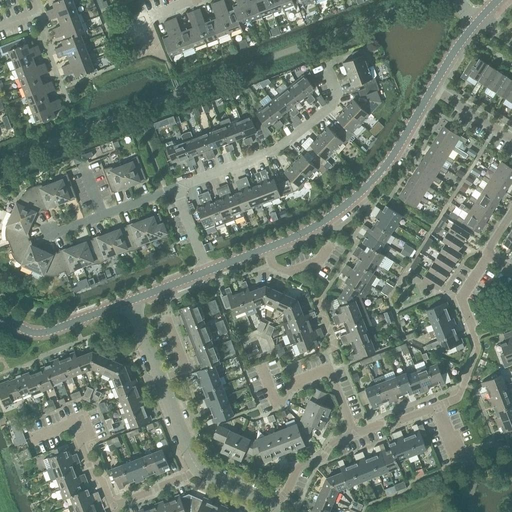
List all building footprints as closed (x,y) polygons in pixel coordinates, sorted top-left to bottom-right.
[(48,16),(75,6),(72,0),(62,0),(53,3),(55,9),(46,12),(48,16)] [(107,0),(99,4),(101,9),(109,6),(107,0)] [(228,10),(223,0),(218,2),(229,33),(241,28),(240,24),(234,10),(230,11),(228,10)] [(240,24),(251,20),(243,0),(236,0),(237,2),(236,4),(232,5),(234,10),(240,24)] [(261,16),(255,0),(243,0),(251,20),(261,16)] [(255,0),(261,16),(272,11),(267,0),(255,0)] [(283,7),(279,0),(267,0),(272,11),(283,7)] [(217,37),(229,33),(218,2),(211,5),(215,15),(214,17),(210,19),(217,37)] [(60,22),(79,15),(75,6),(48,16),(50,21),(58,17),(60,22)] [(217,37),(210,19),(206,21),(204,20),(200,9),(194,12),(206,42),(217,37)] [(194,47),(206,42),(194,12),(188,14),(192,24),(190,26),(186,28),(194,47)] [(55,34),(82,24),(79,15),(60,22),(62,26),(53,30),(55,34)] [(103,26),(99,17),(94,19),(97,28),(101,27),(103,26)] [(194,47),(186,28),(182,30),(180,29),(176,18),(170,21),(182,51),(194,47)] [(170,56),(182,51),(170,21),(164,23),(168,33),(167,35),(162,37),(170,56)] [(62,41),(85,33),(82,24),(55,34),(57,39),(65,35),(67,39),(62,41)] [(57,54),(84,44),(81,35),(86,33),(85,33),(62,41),(64,46),(55,50),(57,54)] [(13,61),(40,50),(38,46),(29,49),(27,44),(25,45),(22,39),(1,47),(3,54),(10,52),(13,61)] [(69,60),(88,53),(84,44),(57,54),(59,58),(67,55),(69,60)] [(354,59),(343,63),(348,75),(368,67),(364,56),(367,55),(364,49),(352,53),(354,59)] [(16,69),(35,62),(33,58),(41,55),(40,50),(13,61),(16,69)] [(64,72),(91,61),(88,53),(69,60),(71,64),(62,67),(64,72)] [(466,81),(469,76),(478,82),(489,65),(479,59),(478,62),(472,58),(461,77),(466,81)] [(91,61),(64,72),(66,76),(74,73),(76,78),(95,71),(91,61)] [(20,78),(47,68),(45,63),(36,67),(35,62),(16,69),(20,78)] [(488,87),(498,71),(489,65),(478,82),(488,87)] [(368,67),(348,75),(352,87),(363,83),(365,88),(377,84),(375,78),(377,76),(374,66),(368,67)] [(23,87),(42,80),(40,76),(48,72),(47,68),(20,78),(23,87)] [(497,93),(507,77),(498,71),(488,87),(497,93)] [(304,75),(296,82),(307,95),(307,96),(309,98),(313,102),(315,101),(315,99),(312,95),(310,93),(315,89),(314,87),(315,86),(310,73),(306,77),(304,75)] [(511,79),(507,77),(497,93),(506,99),(511,89),(511,79)] [(27,96),(53,86),(52,81),(43,85),(42,80),(23,87),(27,96)] [(296,82),(288,88),(299,102),(307,96),(307,95),(296,82)] [(354,100),(345,109),(360,123),(361,124),(382,102),(377,91),(380,90),(377,84),(365,88),(359,91),(361,97),(368,95),(370,100),(362,107),(354,100)] [(30,105),(48,98),(47,93),(55,90),(53,86),(27,96),(30,105)] [(288,88),(280,94),(291,108),(293,111),(293,110),(297,115),(299,113),(299,112),(296,108),(294,106),(299,102),(288,88)] [(280,94),(272,101),(283,114),(291,108),(280,94)] [(476,105),(479,101),(470,95),(467,99),(476,105)] [(34,114),(60,104),(59,99),(50,103),(48,98),(30,105),(34,114)] [(264,107),(275,121),(283,114),(272,101),(264,107)] [(485,111),(488,106),(479,101),(476,105),(485,111)] [(60,104),(34,114),(37,123),(56,116),(54,111),(62,108),(60,104)] [(495,117),(497,112),(488,106),(485,111),(495,117)] [(264,107),(256,114),(264,124),(260,127),(266,138),(272,134),(267,127),(275,121),(264,107)] [(345,109),(336,118),(345,126),(340,130),(350,140),(354,135),(353,133),(359,126),(361,124),(360,123),(345,109)] [(504,122),(507,118),(497,112),(495,117),(504,122)] [(251,116),(241,120),(247,136),(257,132),(260,140),(266,138),(260,127),(255,128),(251,116)] [(229,118),(219,122),(221,127),(228,143),(237,140),(231,123),(229,118)] [(231,123),(237,140),(247,136),(241,120),(231,123)] [(221,127),(212,130),(218,147),(228,143),(221,127)] [(328,127),(319,136),(335,152),(343,143),(345,144),(350,140),(340,130),(336,135),(328,127)] [(445,127),(438,137),(454,147),(455,146),(459,140),(465,144),(467,140),(461,136),(460,137),(445,127)] [(212,130),(202,134),(212,159),(214,158),(215,157),(212,149),(218,147),(212,130)] [(183,135),(181,135),(183,141),(193,166),(195,165),(196,164),(193,156),(199,154),(193,138),(191,132),(189,132),(183,134),(183,135)] [(193,138),(199,154),(204,152),(208,159),(209,160),(212,159),(202,134),(193,138)] [(310,145),(306,150),(315,158),(324,167),(329,162),(327,160),(335,152),(319,136),(310,145)] [(438,137),(432,147),(447,157),(448,156),(452,150),(459,154),(466,159),(468,155),(461,150),(455,146),(454,147),(438,137)] [(172,141),(165,144),(172,161),(179,159),(180,162),(186,159),(189,167),(190,167),(193,166),(183,141),(174,145),(172,141)] [(432,147),(425,158),(441,168),(442,166),(446,160),(452,164),(455,160),(448,156),(447,157),(432,147)] [(302,154),(293,164),(309,179),(318,170),(323,175),(327,170),(324,167),(315,158),(311,162),(302,154)] [(122,167),(130,187),(136,184),(147,180),(138,156),(137,156),(131,160),(132,163),(122,167)] [(425,158),(419,168),(435,178),(435,177),(439,170),(446,174),(448,170),(442,166),(441,168),(425,158)] [(491,166),(488,169),(494,173),(495,173),(495,172),(511,182),(511,181),(511,168),(502,162),(497,170),(491,166)] [(289,180),(282,183),(287,195),(298,191),(309,179),(293,164),(285,173),(293,181),(292,182),(290,183),(289,180)] [(112,193),(123,189),(130,187),(122,167),(112,170),(111,168),(104,169),(103,169),(112,193)] [(419,168),(412,178),(428,188),(429,187),(433,180),(439,184),(442,181),(435,177),(435,178),(419,168)] [(484,176),(482,180),(488,184),(489,182),(505,193),(511,182),(495,172),(495,173),(494,173),(490,180),(484,176)] [(52,184),(59,205),(66,202),(76,198),(67,174),(61,178),(62,180),(52,184)] [(465,183),(470,186),(471,187),(475,181),(468,177),(465,183)] [(412,178),(406,188),(422,198),(423,197),(427,191),(433,195),(435,191),(429,187),(428,188),(412,178)] [(267,179),(264,181),(271,201),(287,195),(282,183),(277,185),(274,179),(268,182),(267,179)] [(248,180),(242,182),(252,208),(262,205),(255,187),(251,188),(248,180)] [(255,187),(262,205),(271,201),(264,181),(260,182),(261,185),(255,187)] [(240,193),(236,194),(243,212),(252,208),(242,182),(237,184),(240,193)] [(478,186),(476,190),(482,194),(482,192),(498,203),(505,193),(489,182),(488,184),(484,190),(478,186)] [(465,193),(470,186),(465,183),(460,190),(465,193)] [(33,187),(42,211),(53,207),(59,205),(52,184),(42,188),(41,186),(33,187)] [(17,204),(12,215),(32,223),(35,217),(34,217),(36,213),(42,211),(33,187),(25,192),(27,195),(25,197),(23,198),(22,199),(21,201),(19,202),(18,204),(17,204)] [(229,187),(223,189),(226,195),(229,204),(235,220),(244,216),(243,212),(236,194),(232,196),(229,187)] [(406,188),(399,198),(415,208),(420,201),(430,207),(432,203),(423,197),(422,198),(406,188)] [(217,201),(224,219),(226,223),(235,220),(229,204),(226,195),(223,189),(218,191),(221,200),(217,201)] [(472,196),(469,200),(475,204),(476,203),(492,213),(498,203),(482,192),(482,194),(478,200),(472,196)] [(207,203),(215,225),(216,227),(226,223),(224,219),(217,201),(211,204),(210,201),(207,203)] [(198,209),(204,227),(205,229),(215,225),(207,203),(203,204),(204,206),(198,209)] [(465,206),(463,210),(469,214),(469,213),(486,223),(492,213),(476,203),(475,204),(471,210),(465,206)] [(376,207),(373,211),(396,225),(402,216),(386,206),(383,211),(376,207)] [(373,211),(371,215),(378,219),(375,224),(391,234),(396,225),(373,211)] [(452,212),(449,216),(456,220),(462,224),(463,223),(479,233),(486,223),(469,213),(469,214),(465,220),(452,212)] [(8,239),(8,241),(11,247),(29,240),(27,234),(29,230),(32,223),(12,215),(7,225),(9,226),(8,228),(7,230),(7,231),(7,233),(7,235),(7,237),(8,239)] [(143,221),(150,241),(160,237),(161,240),(169,238),(160,215),(149,219),(149,218),(143,221)] [(441,220),(437,225),(441,228),(442,228),(444,229),(447,224),(441,220)] [(126,227),(135,251),(141,247),(140,245),(150,241),(143,221),(136,223),(136,224),(126,227)] [(448,232),(464,243),(470,233),(454,223),(448,232)] [(364,225),(362,229),(385,244),(391,234),(375,224),(371,230),(364,225)] [(128,252),(135,251),(126,227),(116,231),(109,233),(117,254),(127,250),(128,252)] [(362,229),(359,233),(366,237),(363,243),(368,246),(379,253),(379,252),(385,244),(362,229)] [(459,251),(464,243),(448,232),(442,242),(446,244),(458,252),(459,251)] [(92,240),(101,264),(107,260),(106,258),(117,254),(109,233),(102,236),(103,236),(92,240)] [(21,263),(23,264),(22,265),(33,270),(42,250),(36,247),(36,248),(32,246),(29,240),(11,247),(13,253),(14,255),(15,256),(16,258),(17,259),(18,261),(20,262),(21,263)] [(94,265),(101,264),(92,240),(82,244),(75,246),(83,266),(93,263),(94,265)] [(414,250),(407,244),(400,254),(408,259),(414,250)] [(446,244),(440,253),(456,263),(462,253),(459,251),(458,252),(446,244)] [(66,272),(65,272),(67,277),(68,277),(74,273),(73,270),(83,266),(75,246),(69,249),(59,253),(66,272)] [(358,247),(355,250),(378,265),(383,268),(389,258),(379,252),(379,253),(368,246),(365,251),(358,247)] [(42,250),(33,270),(44,275),(45,274),(46,274),(48,275),(50,275),(51,275),(53,275),(55,275),(56,275),(58,274),(59,274),(65,272),(66,272),(59,253),(52,255),(48,254),(49,253),(42,250)] [(355,250),(353,254),(360,259),(356,264),(373,274),(378,265),(355,250)] [(440,253),(434,262),(450,272),(456,263),(440,253)] [(414,262),(418,265),(422,259),(418,256),(414,262)] [(444,281),(450,272),(434,262),(428,271),(444,281)] [(346,265),(344,269),(367,283),(371,286),(377,277),(373,274),(356,264),(353,269),(346,265)] [(348,285),(341,296),(358,297),(361,297),(365,297),(372,286),(371,286),(367,283),(344,269),(341,273),(348,277),(345,282),(348,285)] [(428,271),(423,280),(422,280),(439,290),(444,281),(428,271)] [(228,297),(223,299),(227,311),(233,308),(235,315),(245,311),(256,307),(250,292),(246,282),(241,283),(244,291),(239,293),(233,296),(230,288),(225,290),(228,297)] [(256,307),(266,303),(266,286),(250,292),(256,307)] [(276,308),(282,294),(266,286),(266,303),(276,308)] [(285,312),(298,300),(282,294),(276,308),(285,312)] [(340,314),(332,317),(334,321),(360,311),(365,309),(361,297),(358,297),(341,296),(339,299),(342,306),(338,308),(340,314)] [(210,309),(218,306),(216,300),(208,303),(210,309)] [(304,317),(304,316),(298,300),(285,312),(289,322),(304,317)] [(179,316),(180,321),(201,313),(197,303),(179,309),(181,315),(179,316)] [(447,303),(427,310),(431,321),(449,314),(446,307),(449,306),(447,303)] [(218,306),(210,309),(213,315),(220,312),(218,306)] [(360,311),(334,321),(336,325),(344,322),(346,328),(364,321),(369,319),(365,309),(360,311)] [(289,322),(283,324),(287,334),(293,332),(311,325),(309,320),(317,317),(315,312),(304,316),(304,317),(289,322)] [(185,324),(187,330),(205,323),(201,313),(180,321),(182,325),(185,324)] [(449,314),(431,321),(435,331),(455,323),(454,319),(451,320),(449,314)] [(348,334),(340,337),(342,341),(368,331),(373,329),(369,319),(364,321),(346,328),(348,334)] [(218,329),(226,326),(223,320),(216,323),(218,329)] [(187,336),(188,341),(209,333),(205,323),(187,330),(189,336),(187,336)] [(455,323),(435,331),(439,340),(439,341),(457,334),(454,328),(457,327),(455,323)] [(293,332),(287,334),(291,345),(297,343),(323,332),(321,328),(313,331),(311,325),(293,332)] [(226,326),(218,329),(220,335),(228,332),(226,326)] [(368,331),(342,341),(344,346),(351,343),(354,348),(371,341),(377,339),(373,329),(368,331)] [(323,332),(297,343),(301,352),(319,346),(317,340),(324,337),(323,332)] [(192,344),(195,350),(212,343),(209,333),(188,341),(190,345),(192,344)] [(504,354),(500,355),(505,368),(511,365),(511,342),(508,333),(504,334),(507,342),(501,344),(504,354)] [(432,343),(425,346),(427,351),(428,351),(441,345),(443,351),(455,346),(457,351),(464,348),(462,344),(463,343),(462,339),(459,340),(457,334),(439,341),(439,340),(432,343)] [(226,349),(233,347),(231,340),(223,343),(226,349)] [(356,354),(348,357),(350,362),(375,351),(371,341),(354,348),(356,354)] [(196,361),(216,353),(212,343),(195,350),(197,356),(194,357),(196,361)] [(233,347),(226,349),(228,355),(236,352),(233,347)] [(287,357),(283,348),(277,351),(281,359),(287,357)] [(77,358),(82,373),(93,369),(93,352),(77,358)] [(93,352),(93,369),(102,373),(109,359),(93,352)] [(66,359),(72,377),(82,373),(77,358),(75,353),(71,354),(72,357),(66,359)] [(215,365),(220,363),(216,353),(196,361),(198,365),(200,364),(202,370),(215,365)] [(55,361),(62,381),(68,379),(70,384),(74,382),(72,377),(66,359),(59,362),(58,359),(55,361)] [(125,366),(109,359),(102,373),(112,378),(125,366)] [(52,385),(53,384),(62,381),(55,361),(51,362),(52,364),(45,367),(52,385)] [(427,368),(434,386),(440,383),(441,386),(445,384),(437,364),(427,368)] [(191,381),(193,385),(219,375),(215,365),(202,370),(197,372),(199,378),(191,381)] [(131,382),(125,366),(112,378),(116,388),(131,382)] [(36,373),(43,391),(54,387),(53,384),(52,385),(45,367),(42,368),(43,371),(36,373)] [(427,368),(417,372),(425,392),(429,391),(428,388),(434,386),(427,368)] [(417,372),(407,376),(414,394),(420,391),(421,394),(425,392),(417,372)] [(25,376),(32,393),(33,395),(43,391),(36,373),(30,376),(29,373),(25,375),(25,376)] [(406,373),(396,377),(403,395),(409,393),(410,395),(414,394),(407,376),(406,373)] [(17,379),(16,380),(22,397),(32,393),(25,376),(22,377),(21,375),(16,377),(17,379)] [(219,375),(193,385),(195,390),(202,387),(205,392),(222,385),(219,375)] [(486,386),(488,392),(506,385),(502,375),(482,383),(483,387),(486,386)] [(396,377),(386,381),(394,401),(398,400),(397,397),(403,395),(396,377)] [(13,401),(22,397),(16,380),(0,385),(0,393),(5,406),(14,403),(13,401)] [(131,382),(116,388),(120,398),(138,391),(136,385),(138,384),(136,380),(131,382)] [(390,403),(394,401),(386,381),(376,385),(383,403),(389,400),(390,403)] [(506,385),(488,392),(491,399),(488,400),(490,403),(510,395),(508,390),(511,388),(511,382),(506,385)] [(199,401),(201,406),(226,395),(222,385),(205,392),(207,398),(199,401)] [(377,405),(383,403),(376,385),(366,389),(374,409),(377,408),(377,405)] [(310,400),(322,405),(327,393),(315,388),(310,400)] [(124,408),(144,400),(143,396),(140,397),(138,391),(120,398),(124,408)] [(226,395),(201,406),(202,410),(210,407),(212,413),(230,406),(226,395)] [(511,401),(510,395),(490,403),(491,407),(493,406),(496,412),(511,406),(511,401)] [(126,413),(121,415),(123,419),(128,417),(128,418),(146,411),(143,405),(146,404),(144,400),(124,408),(126,413)] [(331,409),(322,405),(310,400),(305,410),(326,420),(331,409)] [(230,406),(212,413),(214,418),(207,421),(208,426),(234,416),(230,406)] [(511,406),(496,412),(498,419),(496,420),(497,423),(511,417),(511,406)] [(322,429),(326,420),(305,410),(300,422),(310,433),(313,425),(322,429)] [(146,411),(128,418),(132,428),(152,420),(151,416),(148,417),(146,411)] [(511,417),(497,423),(499,427),(501,426),(504,433),(505,432),(511,429),(511,417)] [(310,433),(300,422),(300,423),(287,427),(296,449),(305,445),(302,437),(310,433)] [(410,436),(417,454),(427,450),(417,424),(412,426),(415,434),(410,436)] [(225,443),(231,431),(218,426),(213,438),(225,443)] [(285,454),(296,449),(287,427),(276,432),(285,454)] [(231,456),(240,435),(231,431),(225,443),(221,452),(231,456)] [(417,454),(410,436),(404,438),(401,431),(397,432),(407,458),(417,454)] [(275,457),(285,454),(276,432),(266,436),(275,457)] [(389,444),(391,450),(392,450),(397,462),(407,458),(397,432),(392,434),(395,442),(389,444)] [(253,456),(253,441),(240,435),(231,456),(241,461),(245,452),(253,456)] [(264,461),(275,457),(266,436),(253,441),(253,456),(261,453),(264,461)] [(49,458),(43,460),(47,470),(53,468),(79,458),(77,454),(69,457),(67,451),(69,450),(67,444),(64,445),(62,446),(52,450),(55,456),(49,458)] [(379,446),(389,471),(399,467),(397,462),(392,450),(391,450),(386,452),(383,444),(379,446)] [(379,475),(389,471),(379,446),(374,447),(377,455),(372,457),(379,475)] [(163,450),(153,453),(160,474),(164,472),(163,470),(170,467),(163,450)] [(379,475),(372,457),(366,460),(363,452),(359,454),(369,479),(379,475)] [(153,453),(143,457),(149,475),(156,473),(157,475),(160,474),(153,453)] [(359,483),(369,479),(359,454),(354,455),(357,463),(352,465),(359,483)] [(132,461),(140,482),(144,480),(143,478),(149,475),(143,457),(132,461)] [(53,468),(47,470),(51,481),(57,478),(75,471),(73,466),(81,463),(79,458),(53,468)] [(359,483),(352,465),(346,468),(342,460),(338,462),(342,473),(343,472),(349,487),(359,483)] [(137,483),(140,482),(132,461),(122,465),(129,483),(136,481),(137,483)] [(123,485),(129,483),(122,465),(112,469),(120,489),(124,488),(123,485)] [(75,471),(57,478),(61,488),(87,478),(85,474),(77,477),(75,471)] [(338,491),(349,487),(343,472),(342,473),(326,479),(338,491)] [(63,493),(60,494),(62,500),(65,499),(71,496),(83,491),(81,486),(88,483),(87,478),(61,488),(63,493)] [(334,501),(338,491),(326,479),(320,494),(334,501)] [(83,491),(71,496),(74,506),(100,496),(98,492),(91,495),(88,489),(83,491)] [(177,499),(170,502),(174,511),(190,511),(191,511),(191,495),(189,494),(181,497),(180,495),(176,497),(177,499)] [(313,511),(330,511),(334,501),(320,494),(313,511)] [(192,495),(191,495),(191,511),(192,511),(209,511),(213,505),(207,502),(208,500),(204,498),(203,500),(192,495)] [(75,506),(69,509),(70,511),(89,511),(96,509),(94,504),(102,501),(100,496),(74,506),(75,506)] [(163,502),(159,503),(162,511),(174,511),(170,502),(164,504),(163,502)] [(157,507),(150,509),(151,511),(162,511),(159,503),(156,505),(157,507)]
